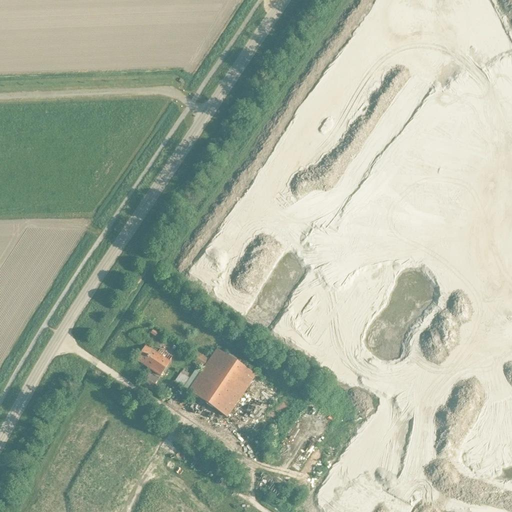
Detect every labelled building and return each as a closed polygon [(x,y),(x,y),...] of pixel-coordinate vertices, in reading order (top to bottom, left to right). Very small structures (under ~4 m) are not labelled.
[(481,2),(461,13),(468,24),(462,27),(466,34),(477,27),(474,22),(487,14),(481,2)] [(482,34),(471,40),(474,47),(479,44),(486,55),(505,44),(498,32),(485,40),(482,34)] [(422,50),(418,56),(428,62),(432,57),(444,65),(452,54),(434,42),(427,53),(422,50)] [(414,59),(408,69),(416,74),(412,80),(431,93),(437,83),(426,75),(430,69),(414,59)] [(501,89),(495,91),(498,98),(510,93),(507,87),(511,84),(511,69),(510,71),(502,74),(496,77),(501,89)] [(400,80),(394,90),(409,100),(413,94),(425,102),(431,93),(412,80),(408,85),(400,80)] [(392,92),(386,101),(394,107),(390,112),(409,125),(415,116),(404,108),(408,102),(392,92)] [(511,103),(502,108),(505,114),(510,112),(511,116),(511,103)] [(452,111),(445,121),(463,132),(469,122),(452,111)] [(378,113),(372,122),(387,133),(391,127),(403,135),(409,125),(390,112),(386,118),(378,113)] [(445,121),(439,130),(456,142),(463,132),(445,121)] [(365,142),(361,147),(371,154),(375,149),(387,157),(394,146),(377,134),(370,145),(365,142)] [(353,150),(347,160),(355,165),(351,171),(370,184),(376,174),(364,166),(368,160),(353,150)] [(339,171),(332,181),(348,191),(352,185),(364,193),(370,184),(351,171),(347,176),(339,171)] [(471,185),(456,195),(463,204),(477,195),(471,185)] [(334,198),(328,207),(345,219),(352,209),(340,201),(343,196),(333,189),(329,195),(334,198)] [(477,195),(463,204),(469,213),(483,204),(477,195)] [(483,204),(469,213),(475,223),(489,213),(483,204)] [(317,213),(313,219),(323,226),(326,221),(339,229),(345,219),(328,207),(322,216),(317,213)] [(489,213),(475,223),(481,232),(495,222),(489,213)] [(415,218),(398,229),(405,239),(400,242),(403,246),(408,243),(406,241),(423,230),(415,218)] [(495,222),(481,232),(487,241),(501,231),(495,222)] [(423,230),(406,241),(408,243),(412,250),(408,253),(411,257),(415,255),(414,252),(430,241),(423,230)] [(501,231),(487,241),(493,250),(507,240),(501,231)] [(511,247),(507,240),(493,250),(499,259),(511,250),(511,247)] [(430,241),(414,252),(415,255),(420,262),(415,264),(418,269),(422,266),(421,264),(438,253),(430,241)] [(511,250),(499,259),(505,269),(511,264),(511,250)] [(383,251),(376,260),(388,270),(386,272),(391,276),(394,273),(389,269),(395,261),(383,251)] [(438,253),(421,264),(422,266),(428,275),(427,275),(428,276),(444,265),(445,265),(438,253)] [(290,256),(284,265),(299,274),(305,266),(290,256)] [(376,260),(368,269),(380,279),(379,281),(384,285),(386,281),(382,278),(386,272),(388,270),(376,260)] [(284,265),(278,273),(293,283),(299,274),(284,265)] [(444,265),(428,276),(429,278),(434,285),(429,288),(432,292),(436,289),(435,287),(452,276),(445,265),(444,265)] [(368,269),(361,278),(373,288),(372,289),(376,293),(379,290),(374,286),(379,281),(380,279),(368,269)] [(278,273),(273,281),(287,291),(293,283),(278,273)] [(452,276),(435,287),(436,289),(441,296),(437,299),(440,304),(444,301),(442,299),(459,287),(452,276)] [(354,286),(353,286),(366,297),(365,297),(364,298),(369,302),(371,299),(367,295),(372,289),(373,288),(361,278),(354,286)] [(273,281),(267,290),(282,300),(287,291),(273,281)] [(353,285),(345,294),(357,304),(356,306),(361,310),(363,307),(359,303),(364,296),(365,297),(366,297),(353,286),(354,286),(353,285)] [(459,287),(442,299),(444,301),(449,308),(444,311),(447,315),(451,312),(450,310),(467,299),(459,287)] [(267,290),(262,298),(276,308),(282,300),(267,290)] [(345,294),(338,303),(350,313),(349,315),(353,319),(356,315),(351,312),(356,306),(357,304),(345,294)] [(262,298),(256,306),(270,316),(276,308),(262,298)] [(467,299),(450,310),(451,312),(458,322),(474,311),(467,299)] [(338,303),(330,312),(343,322),(341,323),(346,327),(348,324),(344,320),(349,315),(350,313),(338,303)] [(256,306),(250,315),(265,325),(270,316),(256,306)] [(511,307),(503,314),(511,325),(511,307)] [(330,312),(323,321),(335,331),(341,323),(343,322),(330,312)] [(511,325),(503,314),(494,321),(505,335),(511,329),(511,325)] [(250,315),(245,323),(259,333),(265,325),(250,315)] [(432,321),(420,329),(431,346),(443,338),(440,334),(436,328),(432,321)] [(245,323),(239,332),(253,342),(259,333),(245,323)] [(360,342),(358,345),(369,353),(380,336),(369,329),(364,335),(360,342)] [(420,329),(409,337),(420,353),(431,346),(420,329)] [(380,336),(369,353),(381,361),(383,358),(394,366),(395,351),(390,347),(392,344),(380,336)] [(395,351),(394,366),(406,358),(408,361),(420,353),(409,337),(397,344),(399,347),(395,351)] [(150,370),(160,355),(136,338),(126,353),(150,370)] [(219,411),(247,368),(207,342),(179,386),(219,411)] [(192,363),(199,354),(188,346),(181,355),(192,363)] [(172,368),(166,378),(173,383),(180,373),(172,368)] [(230,396),(217,411),(226,420),(237,407),(230,401),(232,398),(230,396)] [(492,397),(485,407),(501,420),(508,410),(492,397)] [(485,407),(477,416),(494,429),(501,420),(485,407)] [(458,449),(445,466),(454,473),(467,456),(458,449)] [(467,456),(454,473),(464,480),(477,464),(467,456)]
